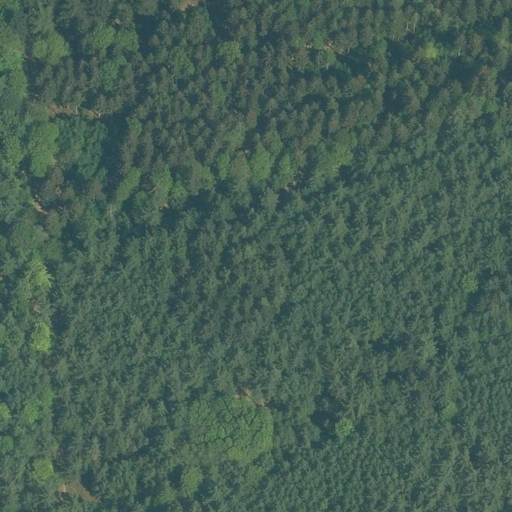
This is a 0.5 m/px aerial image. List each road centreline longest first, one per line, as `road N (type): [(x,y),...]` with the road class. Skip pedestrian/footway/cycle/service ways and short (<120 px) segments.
road 1 (track): [(45,290),(15,0)]
road 2 (track): [(197,0),(123,141),(84,190),(39,221)]
road 3 (track): [(45,290),(66,511)]
